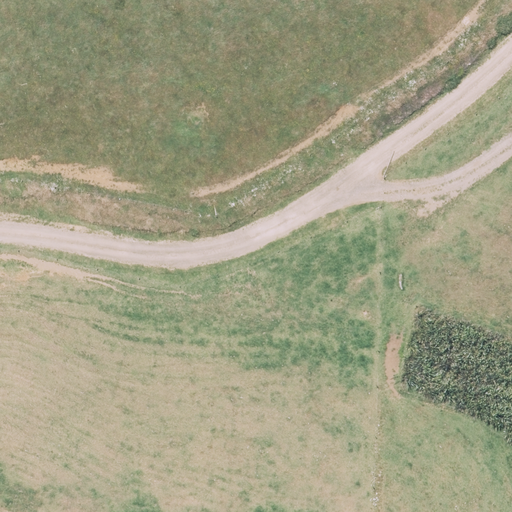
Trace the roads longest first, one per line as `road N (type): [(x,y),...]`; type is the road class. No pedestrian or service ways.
road 1 (track): [(511,53),(331,198),(226,247),(168,256),(0,233)]
road 2 (track): [(331,198),(432,189),(511,144)]
